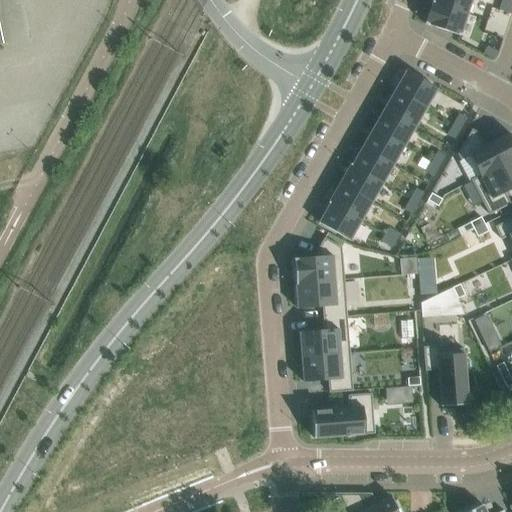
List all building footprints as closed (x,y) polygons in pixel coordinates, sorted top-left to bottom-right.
[(432,1),(431,3),(432,3),(467,15),(471,0),(434,0),(433,2),(432,1)] [(425,22),(424,24),(460,36),(467,15),(432,3),(425,22)] [(511,6),(501,3),(499,10),(510,14),(511,8),(511,6)] [(487,46),(483,54),(494,59),(498,52),(487,46)] [(405,73),(395,90),(426,108),(437,89),(405,71),(404,73),(405,73)] [(395,90),(384,109),(415,126),(426,108),(395,90)] [(383,111),(373,127),(404,145),(415,126),(384,109),(383,110),(383,111)] [(459,114),(453,124),(460,128),(466,118),(459,114)] [(453,124),(447,135),(454,139),(460,128),(453,124)] [(373,127),(363,146),(393,164),(404,145),(373,127)] [(472,129),(457,155),(460,161),(469,156),(479,176),(480,177),(511,159),(511,138),(509,133),(483,146),(475,132),(472,129)] [(363,146),(352,165),(383,183),(393,164),(363,146)] [(437,151),(431,162),(438,166),(444,155),(437,151)] [(479,176),(471,180),(489,215),(510,204),(504,192),(511,188),(511,159),(480,177),(479,176)] [(431,162),(425,172),(432,176),(438,166),(431,162)] [(350,165),(339,184),(371,202),(383,183),(352,165),(350,164),(349,165),(350,165)] [(328,202),(327,203),(329,204),(360,222),(371,202),(339,184),(329,202),(328,202)] [(416,189),(410,199),(417,203),(423,193),(416,189)] [(431,193),(427,200),(437,206),(441,199),(431,193)] [(410,199),(404,210),(411,214),(417,203),(410,199)] [(319,221),(318,223),(349,241),(360,222),(329,204),(319,221)] [(480,217),(470,223),(473,230),(484,224),(480,217)] [(511,218),(494,227),(500,239),(509,235),(511,241),(511,218)] [(484,224),(473,230),(477,237),(488,232),(484,224)] [(389,228),(385,235),(395,241),(399,234),(389,228)] [(385,235),(381,242),(391,248),(395,241),(385,235)] [(318,257),(293,259),(295,284),(343,280),(341,248),(324,238),(317,249),(318,257)] [(343,280),(295,284),(297,309),(322,307),(323,319),(346,317),(343,280)] [(459,284),(452,288),(457,299),(464,295),(459,284)] [(324,330),(299,332),(301,357),(349,353),(346,317),(323,319),(324,330)] [(492,331),(481,337),(488,352),(499,347),(492,331)] [(437,346),(423,347),(425,371),(437,370),(440,407),(467,405),(463,349),(437,351),(437,346)] [(349,353),(301,357),(303,382),(328,380),(329,393),(352,391),(349,353)] [(511,381),(503,363),(496,366),(506,388),(511,385),(511,381)] [(419,377),(407,378),(407,386),(420,385),(419,377)] [(411,386),(402,387),(404,400),(412,400),(411,386)] [(348,408),(311,411),(313,438),(374,433),(371,394),(347,396),(348,408)] [(359,494),(338,494),(338,495),(346,511),(402,511),(397,500),(393,502),(390,497),(375,504),(366,508),(359,494)]
